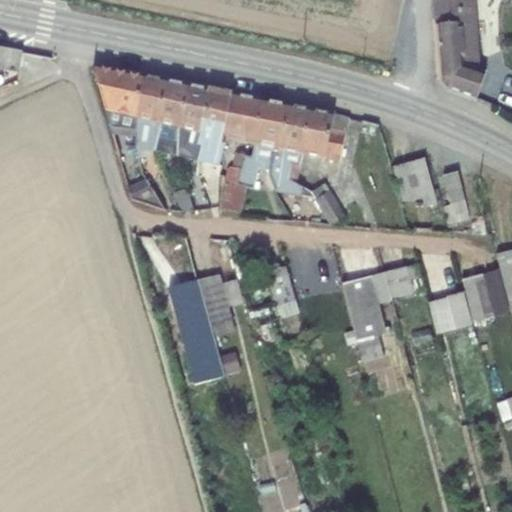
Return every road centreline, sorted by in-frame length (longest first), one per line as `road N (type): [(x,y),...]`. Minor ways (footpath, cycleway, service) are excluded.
road 1 (unclassified): [(81,30),(79,62),(129,223),(450,245)]
road 2 (tertiary): [(81,30),(336,83),(420,111)]
